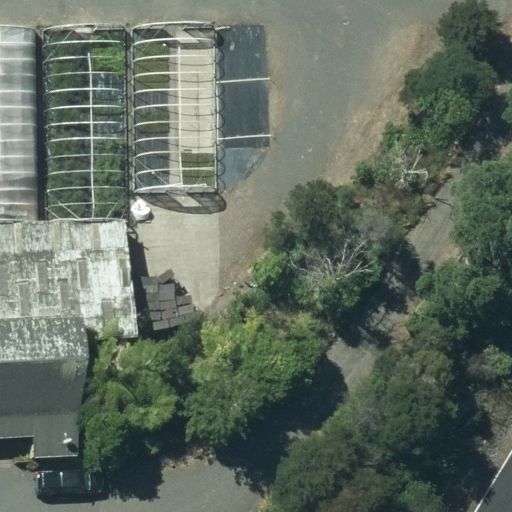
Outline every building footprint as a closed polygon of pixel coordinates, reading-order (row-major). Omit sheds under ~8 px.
[(132,25),(136,194),(212,192),(208,23),(132,25)] [(43,29),(48,220),(131,217),(126,26),(43,29)] [(0,31),(0,223),(41,223),(38,31),(0,31)] [(406,56),(425,60),(429,37),(409,34),(406,56)] [(0,226),(0,440),(31,439),(32,460),(74,458),(72,416),(89,415),(85,347),(128,345),(123,223),(0,226)]
